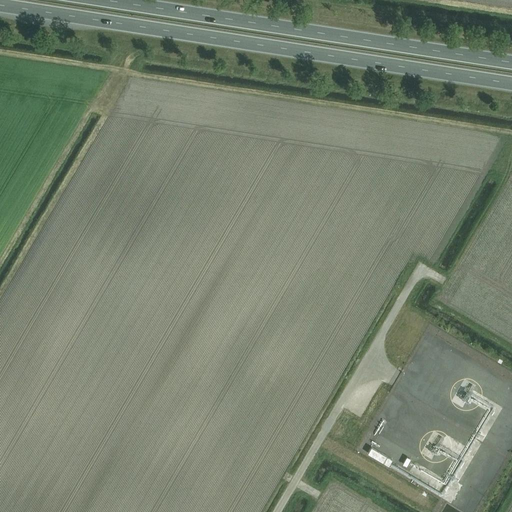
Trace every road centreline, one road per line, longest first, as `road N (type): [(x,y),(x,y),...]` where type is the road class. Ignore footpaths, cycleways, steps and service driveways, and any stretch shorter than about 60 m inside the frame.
road 1 (trunk): [(0,3),(511,83)]
road 2 (trunk): [(511,60),(112,0)]
